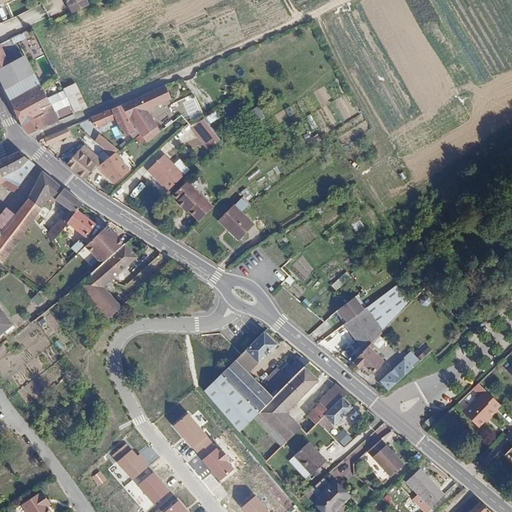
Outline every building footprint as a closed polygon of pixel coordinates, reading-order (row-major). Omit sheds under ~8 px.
[(64,0),(72,14),(90,5),(86,0),(64,0)] [(0,68),(9,65),(0,45),(0,44),(0,68)] [(10,65),(9,65),(0,68),(0,79),(10,102),(41,86),(37,76),(26,56),(10,65)] [(74,84),(63,89),(64,92),(74,112),(85,107),(74,84)] [(121,105),(119,105),(121,107),(135,126),(140,132),(146,142),(161,130),(157,126),(147,109),(171,97),(171,96),(169,93),(164,84),(135,98),(121,105)] [(41,86),(10,102),(12,106),(22,127),(45,115),(42,110),(51,105),(49,100),(41,86)] [(22,127),(29,134),(75,115),(74,112),(64,92),(49,100),(51,105),(42,110),(45,115),(22,127)] [(119,105),(91,116),(95,126),(116,117),(123,134),(131,131),(135,136),(140,132),(135,126),(132,127),(121,107),(119,105)] [(256,105),(248,111),(255,122),(262,116),(256,105)] [(218,109),(206,116),(210,123),(220,116),(218,109)] [(309,114),(305,117),(312,130),(317,127),(309,114)] [(206,116),(193,124),(195,127),(210,149),(221,139),(210,123),(206,116)] [(192,123),(188,119),(183,124),(187,127),(192,123)] [(118,126),(112,128),(116,139),(122,136),(118,126)] [(45,137),(48,146),(72,136),(68,127),(45,137)] [(307,132),(302,135),(309,147),(313,144),(307,132)] [(98,133),(93,140),(111,155),(115,151),(118,149),(98,133)] [(317,134),(311,137),(314,143),(320,139),(317,134)] [(67,164),(83,177),(97,166),(103,161),(83,145),(67,164)] [(18,150),(0,158),(0,173),(1,176),(19,168),(22,170),(17,179),(20,182),(34,163),(18,150)] [(103,161),(97,166),(102,173),(104,171),(114,183),(130,171),(115,151),(111,155),(103,161)] [(147,170),(161,185),(177,170),(162,155),(147,170)] [(19,168),(1,176),(4,180),(6,179),(18,184),(20,182),(17,179),(22,170),(19,168)] [(46,173),(42,170),(28,196),(41,207),(50,194),(62,204),(67,209),(65,212),(61,218),(66,223),(68,221),(77,209),(82,203),(80,201),(46,173)] [(14,191),(18,184),(6,179),(4,180),(1,182),(14,191)] [(212,206),(186,180),(172,196),(176,200),(187,210),(199,220),(212,206)] [(245,208),(251,201),(244,195),(238,202),(237,201),(221,219),(241,238),(258,221),(245,208)] [(41,207),(28,196),(27,198),(1,230),(1,229),(0,229),(0,260),(1,262),(20,237),(39,210),(41,207)] [(174,202),(185,213),(187,210),(176,200),(174,202)] [(315,216),(322,212),(319,207),(312,211),(315,216)] [(93,223),(77,209),(68,221),(85,235),(93,223)] [(357,217),(349,222),(355,231),(363,226),(357,217)] [(52,241),(66,223),(61,218),(60,220),(45,233),(52,241)] [(101,264),(123,243),(106,224),(84,245),(101,264)] [(76,253),(84,245),(78,239),(71,246),(76,253)] [(101,264),(78,284),(108,318),(121,306),(103,285),(135,256),(123,243),(101,264)] [(346,271),(331,285),(335,291),(351,277),(346,271)] [(289,276),(285,281),(290,285),(294,281),(289,276)] [(341,326),(340,327),(363,351),(370,343),(410,301),(396,285),(366,307),(341,326)] [(42,299),(36,293),(30,298),(36,304),(42,299)] [(357,295),(332,314),(335,319),(341,326),(366,307),(357,295)] [(424,296),(419,299),(421,305),(426,307),(430,303),(429,297),(424,296)] [(10,330),(7,326),(1,331),(4,335),(10,330)] [(259,335),(247,347),(234,360),(230,364),(221,372),(258,412),(278,393),(273,388),(268,393),(252,376),(280,348),(263,330),(259,335)] [(385,352),(391,347),(386,341),(380,346),(385,352)] [(363,351),(354,360),(360,367),(364,363),(371,371),(381,361),(370,348),(372,345),(370,343),(363,351)] [(430,351),(431,349),(428,346),(416,357),(419,361),(430,351)] [(309,361),(298,352),(284,367),(285,368),(294,377),(304,367),(309,361)] [(403,359),(411,368),(414,365),(406,356),(403,359)] [(381,380),(388,389),(411,368),(403,359),(381,380)] [(279,391),(278,393),(258,412),(254,417),(281,446),(300,428),(286,412),(317,380),(304,367),(294,377),(279,391)] [(294,377),(285,368),(276,377),(276,382),(280,386),(277,389),(279,391),(294,377)] [(254,417),(258,412),(221,372),(203,390),(238,432),(254,417)] [(478,381),(472,387),(479,394),(485,388),(478,381)] [(347,392),(337,384),(318,403),(320,404),(328,412),(340,400),(342,398),(347,392)] [(485,388),(479,394),(457,416),(473,431),(482,421),(484,423),(496,411),(494,409),(500,403),(485,388)] [(340,400),(328,412),(317,422),(327,431),(352,407),(342,398),(340,400)] [(328,412),(320,404),(310,414),(310,418),(316,425),(317,422),(328,412)] [(207,437),(189,413),(173,425),(193,448),(207,437)] [(430,416),(424,421),(428,426),(434,420),(430,416)] [(335,439),(340,445),(343,442),(337,437),(335,439)] [(375,458),(388,445),(382,438),(369,451),(375,458)] [(308,444),(293,458),(309,476),(324,464),(308,444)] [(393,478),(408,464),(388,445),(375,458),(393,478)] [(219,451),(216,447),(202,460),(220,481),(233,469),(227,461),(229,459),(222,449),(219,451)] [(133,480),(149,466),(140,453),(137,455),(133,449),(117,463),(133,480)] [(154,503),(170,491),(153,473),(138,485),(154,503)] [(430,507),(443,494),(422,473),(409,485),(417,493),(430,507)] [(334,511),(349,499),(326,475),(308,491),(327,511),(334,511)] [(53,499),(45,487),(42,489),(40,488),(24,500),(32,511),(57,511),(50,501),(53,499)] [(425,511),(430,507),(417,493),(412,498),(425,511)] [(269,511),(256,496),(240,507),(244,511),(269,511)] [(189,511),(178,500),(162,511),(189,511)] [(479,502),(479,501),(467,511),(489,511),(490,511),(479,502)]
